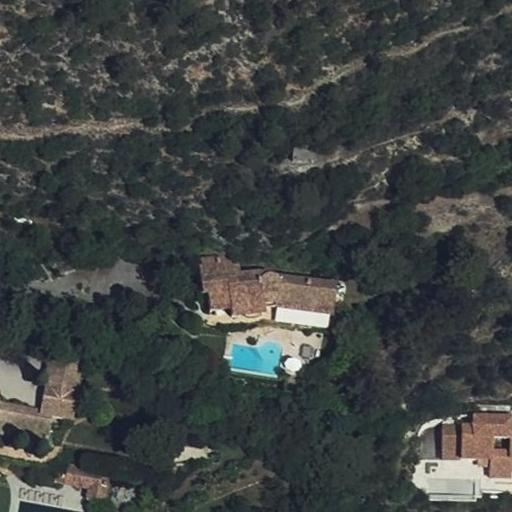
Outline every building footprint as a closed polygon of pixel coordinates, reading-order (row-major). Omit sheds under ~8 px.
[(95,256),(86,230),(52,242),(54,252),(61,255),(65,267),(95,256)] [(210,286),(211,295),(211,306),(232,305),(233,312),(266,309),(272,304),(278,303),(333,312),(338,283),(260,269),(260,262),(242,264),(240,254),(221,255),(220,251),(201,253),(204,287),(210,286)] [(126,344),(109,341),(106,356),(124,361),(126,344)] [(48,371),(79,378),(86,350),(55,344),(48,371)] [(73,408),(79,378),(48,371),(41,401),(0,392),(0,420),(45,431),(52,404),(73,408)] [(448,418),(448,424),(478,426),(478,415),(478,412),(448,418)] [(511,417),(478,415),(478,426),(448,424),(445,457),(493,461),(492,486),(511,486),(511,417)] [(103,493),(108,462),(68,454),(64,473),(88,478),(86,489),(103,493)]
